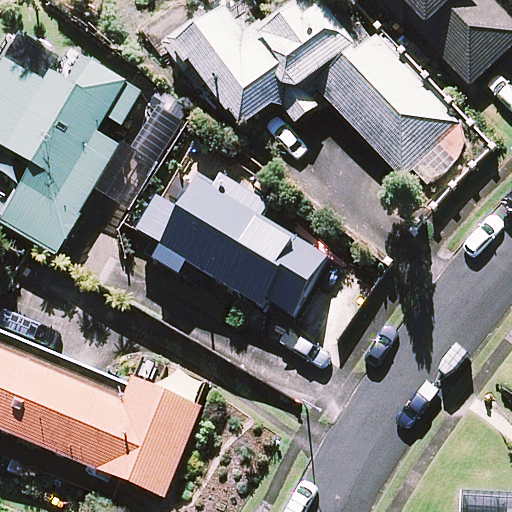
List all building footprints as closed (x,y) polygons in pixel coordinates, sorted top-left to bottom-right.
[(458,164),(461,162),(463,160),(464,157),(466,155),(467,152),(468,149),(468,146),(469,143),(468,140),(468,137),(467,135),(465,132),(464,129),(462,127),(459,125),(377,38),(369,46),(326,0),(302,0),(259,41),(227,7),(174,57),(242,129),(275,103),(297,126),(323,102),(401,185),(413,174),(429,191),(458,164)] [(379,0),(400,21),(404,17),(470,87),(511,47),(511,27),(485,0),(379,0)] [(111,238),(134,197),(102,179),(120,148),(97,135),(105,121),(122,131),(138,101),(21,36),(0,73),(0,148),(32,167),(0,223),(0,226),(57,258),(78,220),(111,238)] [(265,208),(233,189),(226,200),(199,183),(181,215),(157,201),(138,234),(163,249),(155,263),(178,277),(186,264),(287,325),(325,261),(257,220),(265,208)] [(127,390),(0,334),(0,434),(164,500),(200,411),(129,383),(127,390)] [(511,511),(511,490),(463,488),(462,511),(511,511)]
